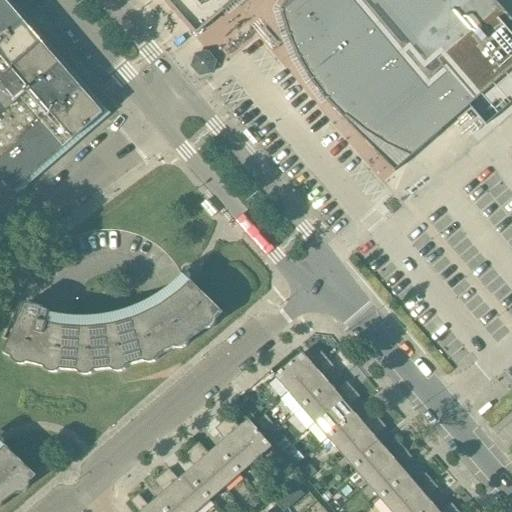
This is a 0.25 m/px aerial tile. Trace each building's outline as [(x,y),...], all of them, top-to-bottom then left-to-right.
[(0,0),(0,42),(25,21),(6,0),(0,0)] [(168,0),(197,33),(235,0),(168,0)] [(294,0),(282,11),(290,36),(300,59),(313,81),(328,100),(345,118),(365,134),(386,147),(410,158),(474,102),(511,70),(511,19),(506,12),(495,0),(294,0)] [(0,80),(43,42),(25,21),(0,42),(0,80)] [(0,117),(61,63),(43,42),(0,80),(0,117)] [(196,55),(192,66),(200,76),(212,73),(216,62),(208,53),(196,55)] [(0,160),(82,88),(61,63),(0,117),(0,160)] [(104,113),(82,88),(0,160),(0,176),(13,192),(104,113)] [(180,293),(172,300),(197,335),(204,330),(208,329),(211,328),(214,326),(216,323),(216,319),(223,312),(192,282),(184,290),(180,293)] [(149,313),(168,352),(176,348),(179,349),(183,348),(186,346),(189,343),(190,340),(197,335),(172,300),(163,306),(159,308),(149,313)] [(28,363),(37,366),(48,323),(51,313),(49,311),(41,307),(37,306),(29,304),(26,304),(4,354),(13,358),(14,361),(17,364),(21,365),(24,365),(28,363)] [(135,319),(125,322),(137,364),(145,362),(148,363),(152,363),(156,362),(158,359),(160,356),(168,352),(149,313),(139,318),(135,319)] [(128,367),(137,364),(125,322),(114,325),(110,326),(99,327),(104,370),(112,369),(115,371),(119,372),(122,372),(126,369),(128,367)] [(57,326),(48,323),(37,366),(45,368),(47,370),(50,372),(54,373),(58,372),(61,370),(70,371),(73,327),(62,327),(57,326)] [(83,328),(73,327),(70,371),(79,371),(81,374),(85,375),(88,375),(92,374),(94,371),(104,370),(99,327),(88,328),(83,328)] [(291,391),(329,359),(322,352),(309,363),(302,355),(278,376),(291,391)] [(291,391),(292,393),(304,406),(329,385),(322,377),(335,366),(329,359),(291,391)] [(317,421),(354,389),(348,382),(335,393),(329,385),(304,406),(317,421)] [(317,421),(319,424),(330,436),(355,416),(348,408),(361,397),(354,389),(317,421)] [(343,452),(381,420),(374,412),(361,423),(355,416),(330,436),(343,452)] [(224,422),(256,459),(272,446),(250,421),(250,422),(241,428),(231,416),(224,422)] [(343,452),(356,467),(358,465),(381,446),(374,438),(387,427),(381,420),(343,452)] [(227,441),(219,448),(241,473),(250,465),(256,459),(224,422),(216,428),(227,441)] [(200,442),(193,449),(226,486),(241,473),(219,448),(211,455),(200,442)] [(387,454),(381,446),(358,465),(356,467),(369,482),(389,465),(407,450),(400,443),(387,454)] [(0,490),(6,500),(13,494),(17,495),(20,493),(23,491),(25,488),(25,484),(32,477),(1,447),(0,447),(0,490)] [(295,448),(287,455),(287,456),(297,466),(305,459),(295,448)] [(210,499),(226,486),(193,449),(186,454),(197,467),(189,474),(210,499)] [(413,457),(407,450),(389,465),(369,482),(382,498),(406,476),(400,468),(413,457)] [(298,467),(308,480),(316,472),(305,460),(298,467)] [(162,475),(194,511),(195,511),(210,499),(189,474),(181,481),(170,469),(162,475)] [(414,485),(406,476),(382,498),(394,511),(396,511),(432,480),(427,474),(414,485)] [(194,511),(162,475),(155,481),(166,494),(158,501),(167,511),(194,511)] [(438,487),(432,480),(396,511),(425,511),(432,506),(426,499),(438,487)] [(283,489),(274,497),(286,511),(305,495),(293,481),(283,489)] [(167,511),(158,501),(150,507),(140,495),(132,502),(141,511),(167,511)]
